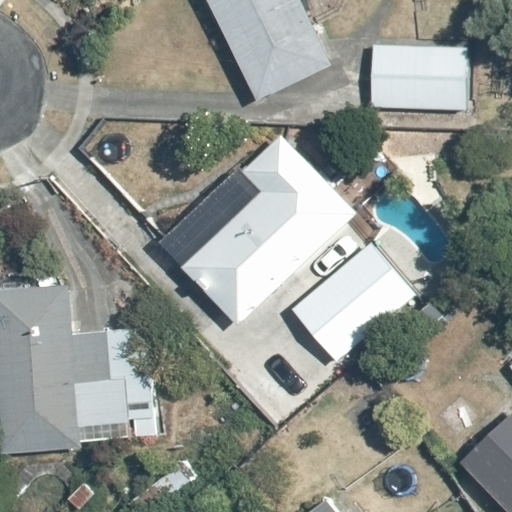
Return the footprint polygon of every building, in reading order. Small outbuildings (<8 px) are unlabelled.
[(210,0),(254,106),(341,70),(311,0),(210,0)] [(472,43),(372,44),(373,111),(474,109),(472,43)] [(274,131),(159,248),(244,331),(358,215),(274,131)] [(390,269),(325,325),(359,365),(425,310),(390,269)] [(79,288),(0,290),(0,454),(158,450),(155,325),(80,327),(79,288)] [(511,511),(511,408),(456,468),(502,511),(511,511)] [(339,511),(320,489),(293,511),(339,511)]
